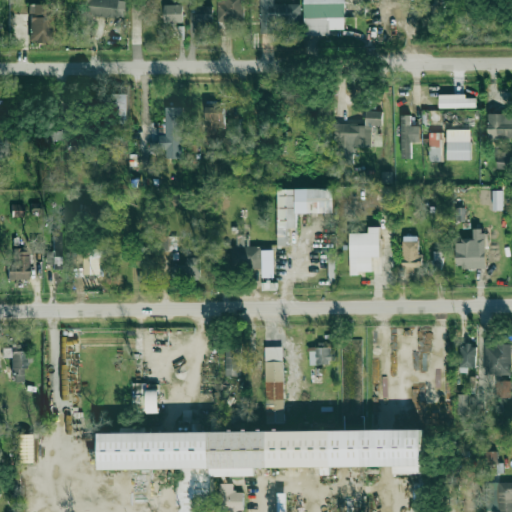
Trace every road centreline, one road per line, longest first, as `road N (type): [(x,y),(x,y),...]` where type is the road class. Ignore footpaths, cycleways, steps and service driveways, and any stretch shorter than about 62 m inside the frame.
road 1 (residential): [(0,69),(511,61)]
road 2 (tertiary): [(0,310),(511,305)]
